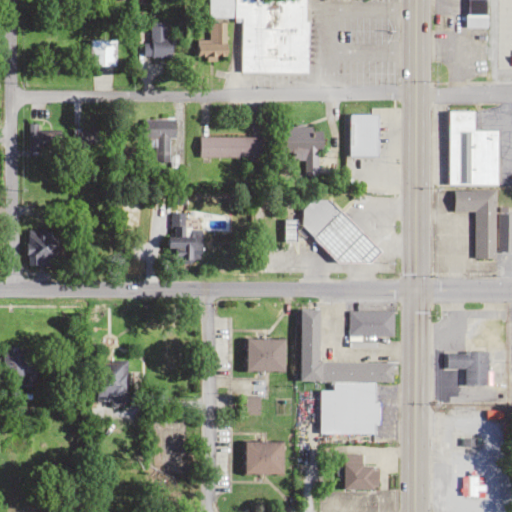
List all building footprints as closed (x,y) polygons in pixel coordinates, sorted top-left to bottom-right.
[(305,0),(205,0),(206,17),(239,18),(239,72),(305,72),(305,0)] [(484,27),(484,0),(465,0),(465,27),(484,27)] [(511,0),(496,0),(497,68),(511,68),(511,0)] [(223,57),(223,22),(207,22),(207,39),(195,39),(195,57),(223,57)] [(168,26),(149,26),(149,58),(168,58),(168,26)] [(447,184),(495,184),(495,130),(472,130),(472,111),(447,111),(447,184)] [(171,119),(145,119),(145,167),(171,167),(171,119)] [(28,124),(28,149),(53,149),(53,124),(28,124)] [(277,127),(277,152),(300,152),(300,166),(312,166),(311,149),(320,149),(320,126),(277,127)] [(72,128),(72,149),(100,149),(100,128),(72,128)] [(196,136),(196,158),(257,158),(257,136),(196,136)] [(492,190),(451,190),(451,211),(471,211),(471,256),(492,257),(492,190)] [(325,199),(309,200),(290,220),(282,220),(289,227),(295,227),(301,232),(304,232),(337,263),(368,261),(379,249),(325,199)] [(198,263),(199,229),(184,228),(185,212),(168,212),(166,262),(198,263)] [(495,251),(511,251),(511,213),(495,213),(495,251)] [(58,230),(25,230),(25,264),(58,264),(58,230)] [(297,381),(330,381),(330,391),(317,391),(317,434),(374,434),(374,381),(390,381),(390,362),(316,362),(317,309),(298,309),(297,381)] [(390,336),(390,310),(346,310),(346,336),(390,336)] [(281,339),(242,339),(242,370),(281,370),(281,339)] [(462,385),(485,385),(486,352),(444,352),(444,369),(462,369),(462,385)] [(5,361),(13,381),(26,375),(18,356),(5,361)] [(94,365),(94,402),(112,402),(112,397),(122,397),(122,365),(94,365)] [(244,412),(252,412),(252,410),(256,410),(256,397),(244,397),(244,412)] [(242,474),(280,474),(280,441),(242,441),(242,474)] [(360,453),(339,453),(339,489),(375,489),(375,465),(360,465),(360,453)]
